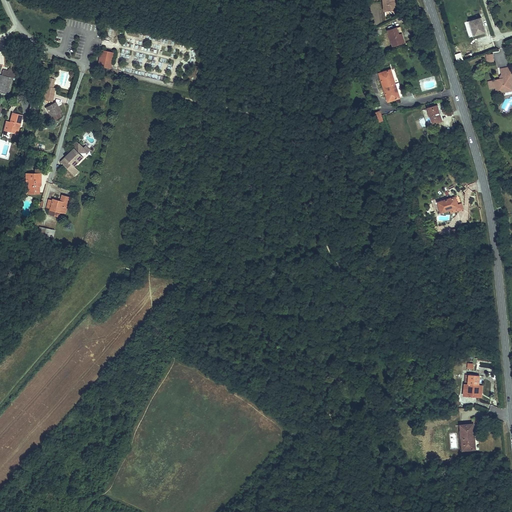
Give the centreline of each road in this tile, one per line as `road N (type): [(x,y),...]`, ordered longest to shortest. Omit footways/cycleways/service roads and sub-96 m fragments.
road 1 (track): [(384,322),(339,269),(307,212),(289,137),(238,110),(106,82),(83,64)]
road 2 (secondary): [(429,0),(485,187),(511,419)]
road 3 (residential): [(4,0),(17,26),(43,48),(170,85)]
